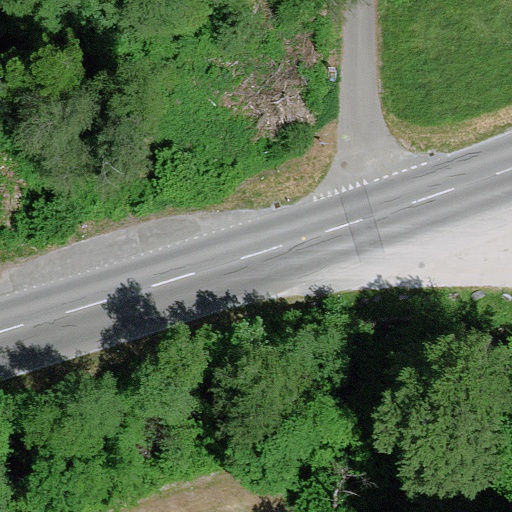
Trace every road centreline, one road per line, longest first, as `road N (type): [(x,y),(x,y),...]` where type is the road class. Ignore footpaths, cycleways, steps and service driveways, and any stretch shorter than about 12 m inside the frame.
road 1 (primary): [(365,222),(0,342)]
road 2 (unclassified): [(359,0),(365,222)]
road 3 (primary): [(511,167),(365,222)]
